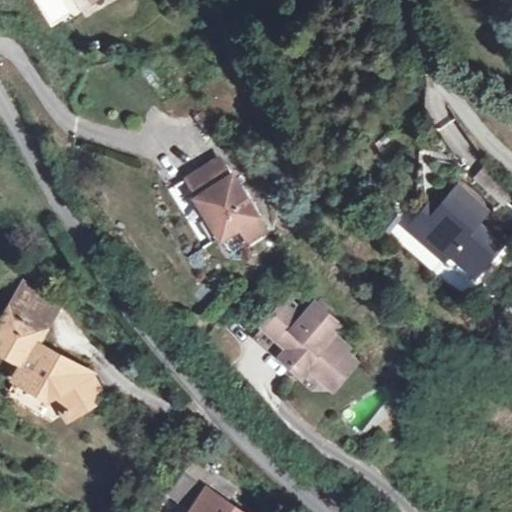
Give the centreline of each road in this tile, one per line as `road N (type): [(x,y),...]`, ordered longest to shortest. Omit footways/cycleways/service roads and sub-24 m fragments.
road 1 (unclassified): [(0,97),(124,302),(236,430),(322,511)]
road 2 (unclassified): [(511,161),(459,107),(400,0)]
